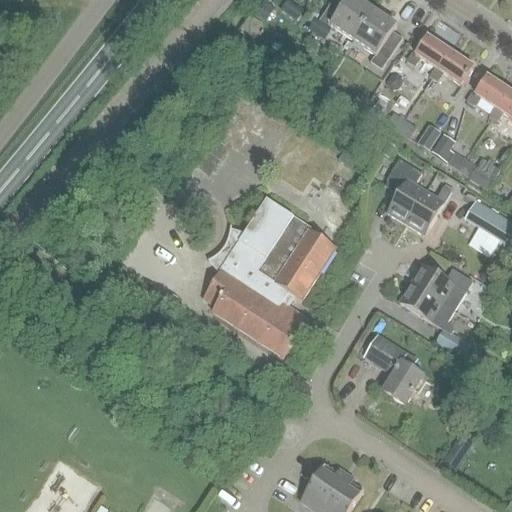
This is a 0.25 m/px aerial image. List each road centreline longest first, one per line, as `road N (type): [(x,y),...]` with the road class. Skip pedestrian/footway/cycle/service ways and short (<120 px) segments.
road 1 (unclassified): [(0,244),(211,0)]
road 2 (trunk): [(0,190),(155,0)]
road 3 (unclassified): [(315,418),(323,373),(391,261)]
road 4 (residential): [(465,511),(315,418)]
road 5 (unclassified): [(0,138),(104,0)]
